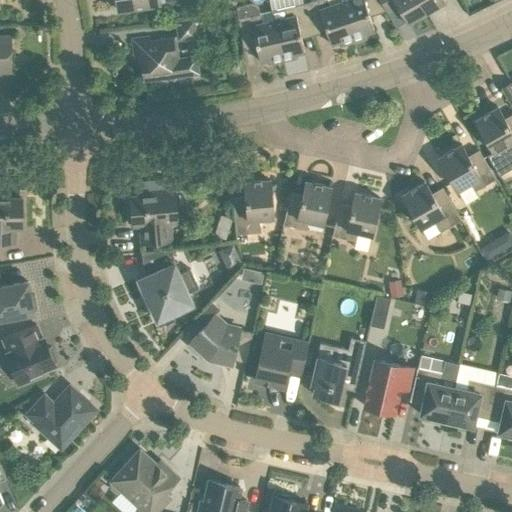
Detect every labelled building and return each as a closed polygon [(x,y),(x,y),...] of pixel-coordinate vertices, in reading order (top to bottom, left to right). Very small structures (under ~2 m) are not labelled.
[(116,0),(118,10),(133,8),(138,10),(139,10),(140,10),(142,10),(145,7),(162,4),(160,0),(116,0)] [(342,45),(354,41),(341,1),(330,5),(327,0),(315,0),(310,2),(307,3),(316,33),(327,30),(331,45),(341,41),(342,45)] [(387,12),(380,0),(344,0),(341,1),(354,41),(366,37),(365,33),(375,30),(370,16),(387,11),(387,12)] [(407,23),(427,11),(420,0),(380,0),(387,12),(398,6),(407,23)] [(445,0),(420,0),(427,11),(446,0),(445,0)] [(284,60),(274,18),(274,19),(272,10),(259,13),(258,8),(252,3),(237,7),(238,18),(244,50),(257,47),(260,62),(270,59),(271,63),(284,60)] [(305,52),(301,37),(316,33),(307,3),(284,8),(272,10),(274,19),(274,18),(284,60),(295,58),(295,54),(305,52)] [(194,18),(176,21),(178,39),(197,37),(194,18)] [(0,71),(11,72),(11,36),(0,35),(0,71)] [(179,57),(179,56),(176,35),(134,40),(136,55),(140,55),(143,79),(163,76),(164,79),(200,73),(198,55),(179,57)] [(244,69),(231,71),(233,83),(245,82),(244,69)] [(511,82),(501,87),(511,105),(511,82)] [(511,113),(505,118),(498,106),(476,119),(494,151),(488,154),(500,174),(511,167),(511,113)] [(480,149),(469,155),(462,143),(439,157),(459,191),(471,183),(475,190),(496,177),(480,149)] [(175,188),(165,189),(164,179),(138,182),(139,191),(152,190),(152,193),(131,195),(132,205),(130,208),(130,214),(133,216),(134,226),(140,225),(142,243),(172,240),(171,222),(178,222),(175,188)] [(271,179),(245,181),(246,195),(233,196),(236,234),(261,231),(260,220),(274,218),(271,179)] [(323,225),(328,206),(332,186),(306,180),(303,193),(291,191),(283,223),(307,229),(308,221),(323,225)] [(443,186),(432,193),(425,181),(403,194),(422,227),(434,221),(440,231),(462,218),(443,186)] [(372,236),(376,217),(381,197),(355,191),(352,205),(340,202),(333,235),(356,240),(355,247),(367,250),(371,236),(372,236)] [(0,241),(16,241),(16,228),(22,227),(22,218),(25,215),(25,209),(22,207),(22,197),(1,197),(1,194),(0,193),(0,241)] [(209,233),(226,240),(233,221),(216,214),(209,233)] [(175,263),(175,262),(173,247),(142,251),(144,268),(148,268),(150,272),(138,278),(144,291),(143,292),(150,307),(152,307),(157,320),(180,310),(179,309),(193,302),(189,292),(200,287),(191,268),(180,273),(175,263)] [(263,272),(257,270),(255,281),(261,282),(263,272)] [(388,281),(390,297),(404,295),(401,279),(388,281)] [(0,285),(0,317),(34,311),(34,309),(38,308),(35,294),(31,295),(29,280),(0,286),(0,285)] [(511,293),(511,290),(499,287),(496,298),(510,301),(511,293)] [(433,292),(418,289),(415,301),(430,305),(433,292)] [(473,292),(459,290),(457,301),(470,305),(473,292)] [(377,294),(369,324),(384,327),(390,297),(377,294)] [(226,331),(223,328),(211,318),(190,341),(193,343),(190,346),(202,356),(204,354),(207,356),(209,357),(212,359),(228,363),(228,361),(232,362),(233,358),(246,361),(253,332),(237,329),(235,328),(233,328),(231,328),(230,328),(228,329),(226,331)] [(37,324),(3,337),(9,351),(7,352),(20,384),(44,374),(42,371),(56,365),(55,361),(57,360),(52,346),(49,347),(44,336),(42,337),(37,324)] [(309,342),(266,332),(255,379),(284,386),(288,368),(302,372),(309,342)] [(355,390),(366,340),(352,337),(349,348),(334,345),(331,359),(318,356),(311,384),(315,385),(313,393),(330,397),(332,392),(340,394),(341,387),(355,390)] [(413,367),(374,358),(364,405),(395,412),(401,387),(408,388),(413,367)] [(446,423),(454,386),(441,383),(443,373),(418,367),(410,400),(423,403),(421,413),(431,415),(430,419),(446,423)] [(488,418),(496,385),(470,379),(467,389),(454,386),(446,423),(462,427),(463,423),(473,425),(476,415),(488,418)] [(45,394),(27,413),(36,422),(35,423),(62,447),(97,408),(70,384),(54,402),(45,394)] [(511,438),(511,388),(496,385),(488,418),(501,421),(498,431),(509,433),(508,437),(511,438)] [(112,480),(110,483),(111,487),(116,492),(122,490),(123,490),(128,488),(130,486),(137,493),(135,495),(144,504),(138,510),(139,511),(155,511),(165,502),(170,496),(165,491),(179,476),(170,468),(166,471),(140,448),(111,479),(112,480)] [(100,476),(105,481),(109,477),(103,472),(100,476)] [(202,501),(199,511),(244,511),(247,501),(237,498),(240,487),(210,480),(205,501),(202,501)] [(274,495),(269,511),(312,511),(306,510),(306,507),(307,503),(304,502),(295,500),(291,499),(290,496),(279,493),(277,496),(274,495)]
